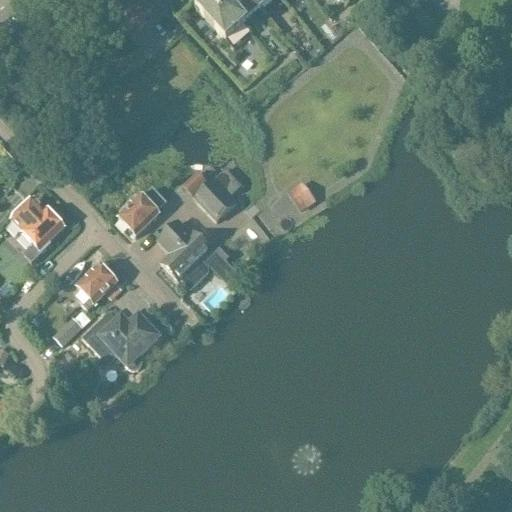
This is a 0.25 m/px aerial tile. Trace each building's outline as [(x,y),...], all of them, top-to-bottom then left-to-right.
[(218,0),(206,0),(194,11),(225,46),(245,29),(243,27),(242,28),(218,0)] [(243,27),(260,13),(249,0),(218,0),(242,28),(243,27)] [(249,0),(260,13),(275,0),(249,0)] [(224,173),(213,184),(229,201),(241,190),(224,173)] [(204,185),(208,182),(202,176),(198,179),(196,177),(182,191),(192,201),(206,187),(204,185)] [(216,228),(237,209),(229,201),(213,184),(192,204),(216,228)] [(300,216),(314,206),(301,187),(287,196),(300,216)] [(156,218),(166,208),(152,194),(142,203),(140,201),(138,204),(135,201),(128,207),(131,210),(117,224),(135,242),(158,220),(156,218)] [(45,214),(45,215),(33,203),(6,229),(0,234),(0,239),(4,244),(18,232),(22,236),(21,237),(33,250),(23,259),(31,268),(50,249),(49,247),(64,233),(45,214)] [(178,226),(157,246),(168,257),(170,259),(160,268),(179,287),(181,285),(190,294),(208,277),(208,272),(202,265),(210,257),(211,256),(193,237),(190,240),(183,232),(178,226)] [(219,252),(206,266),(213,273),(227,259),(219,252)] [(94,310),(117,288),(100,270),(76,293),(85,301),(79,307),(88,316),(94,310)] [(121,325),(118,328),(109,318),(82,344),(101,364),(111,354),(117,360),(116,361),(127,373),(130,374),(134,375),(138,375),(141,372),(141,368),(141,364),(139,361),(157,344),(138,324),(129,333),(121,325)] [(72,327),(71,326),(70,325),(53,342),(61,351),(79,333),(72,327)]
